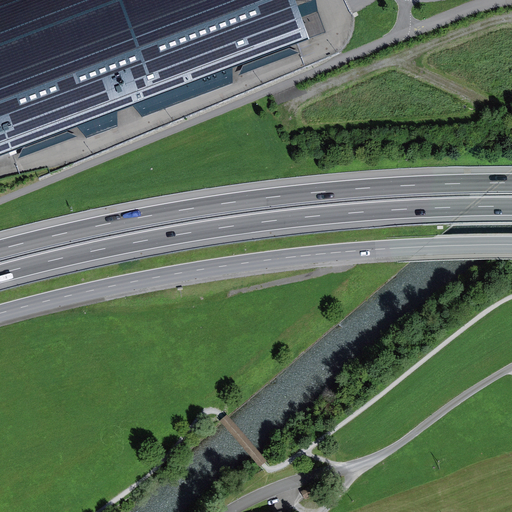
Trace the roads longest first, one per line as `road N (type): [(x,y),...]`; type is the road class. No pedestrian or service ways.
road 1 (track): [(101,511),(208,412),(220,414),(265,467),(281,465),(511,298)]
road 2 (secondary): [(511,244),(201,266),(0,312)]
road 3 (motorway): [(0,271),(257,221),(511,205)]
road 4 (motorway): [(511,184),(218,202),(0,247)]
road 5 (residential): [(511,367),(391,449),(228,511)]
